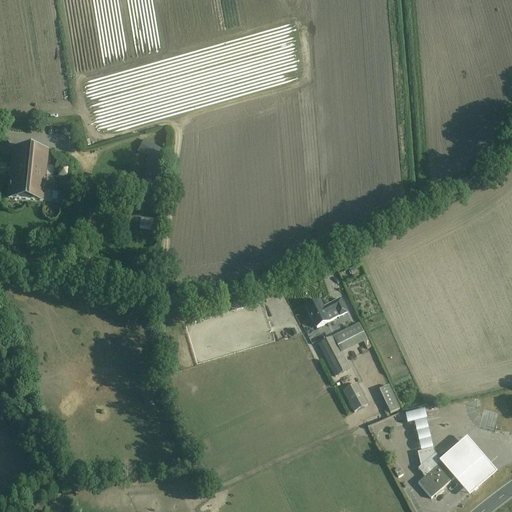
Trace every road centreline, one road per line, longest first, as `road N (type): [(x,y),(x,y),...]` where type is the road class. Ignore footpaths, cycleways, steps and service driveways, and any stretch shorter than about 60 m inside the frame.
road 1 (unclassified): [(0,259),(171,299),(235,294),(475,175),(511,143)]
road 2 (track): [(17,511),(44,493),(48,471),(0,359)]
